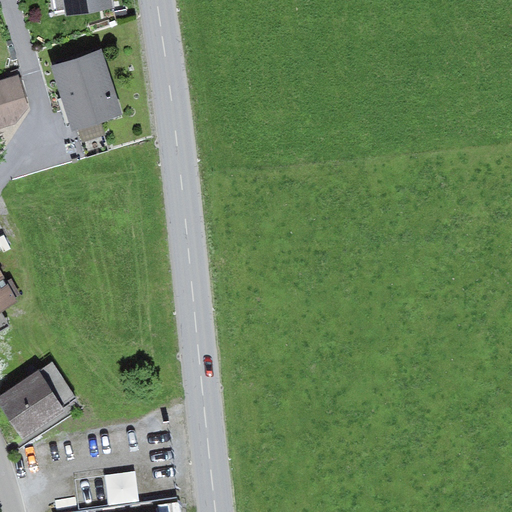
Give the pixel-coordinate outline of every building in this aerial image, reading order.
[(64,0),(68,18),(115,9),(113,0),(64,0)] [(102,54),(52,70),(73,135),(123,119),(102,54)] [(18,77),(0,83),(0,130),(16,126),(29,111),(18,77)] [(6,283),(0,286),(0,332),(9,328),(1,316),(19,306),(6,283)] [(52,365),(0,398),(0,406),(23,441),(64,414),(61,409),(75,400),(52,365)] [(135,467),(75,475),(79,506),(139,498),(135,467)]
